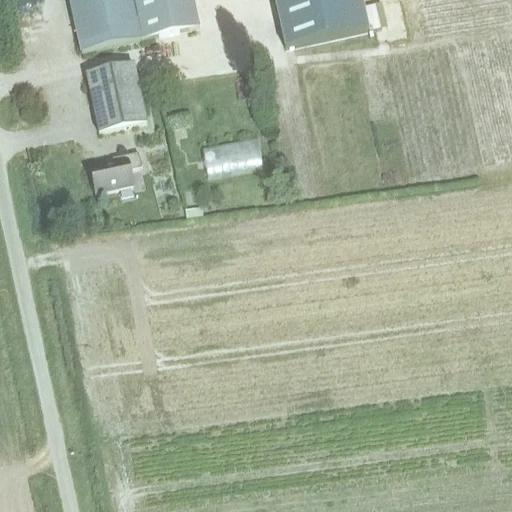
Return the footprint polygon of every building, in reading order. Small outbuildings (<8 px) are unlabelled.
[(68,0),(81,57),(199,31),(192,0),(68,0)] [(273,0),(285,53),(368,35),(360,0),(273,0)] [(376,10),(365,13),(369,35),(380,32),(376,10)] [(133,68),(86,78),(99,137),(146,127),(133,68)] [(169,125),(189,120),(186,108),(166,112),(169,125)] [(113,167),(90,172),(96,199),(133,191),(129,174),(142,172),(139,157),(112,163),(113,167)]
